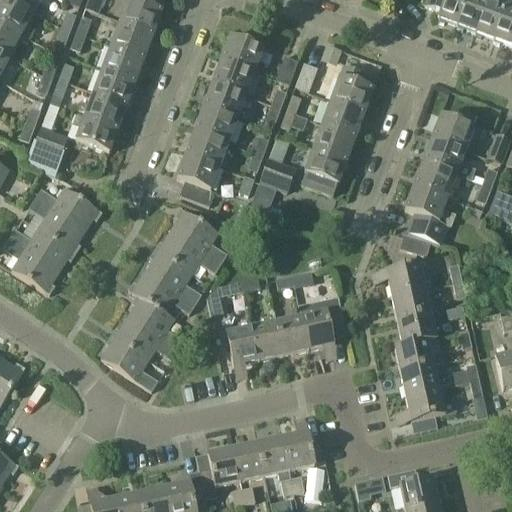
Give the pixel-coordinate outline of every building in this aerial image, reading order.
[(46,11),(39,7),(43,0),(2,0),(2,1),(33,17),(40,21),(46,11)] [(79,12),(82,0),(67,0),(65,7),(79,12)] [(95,18),(101,0),(87,0),(82,13),(95,18)] [(119,27),(152,39),(161,16),(157,15),(161,3),(152,0),(123,0),(123,3),(128,5),(119,27)] [(467,0),(425,0),(421,10),(439,17),(436,24),(457,31),(467,0)] [(475,38),(488,3),(480,0),(467,0),(457,31),(475,38)] [(0,28),(21,40),(33,17),(2,1),(0,4),(0,28)] [(493,45),(506,10),(488,3),(475,38),(493,45)] [(511,52),(511,50),(511,11),(506,10),(493,45),(511,52)] [(61,34),(70,36),(75,20),(65,16),(59,33),(61,34)] [(73,37),(82,40),(88,23),(80,20),(73,37)] [(143,63),(152,39),(119,27),(110,51),(143,63)] [(0,57),(8,62),(21,40),(0,28),(0,57)] [(64,51),(70,36),(61,34),(59,33),(54,48),(64,51)] [(83,40),(82,40),(73,37),(67,52),(77,56),(83,40)] [(221,64),(255,77),(263,53),(230,41),(221,64)] [(336,66),(340,56),(326,50),(322,61),(336,66)] [(134,86),(143,63),(110,51),(101,74),(134,86)] [(0,76),(8,62),(0,57),(0,76)] [(275,84),(288,89),(297,64),(284,59),(275,84)] [(51,85),(58,66),(48,62),(41,81),(51,85)] [(245,100),(255,77),(221,64),(212,88),(245,100)] [(55,84),(66,88),(72,72),(62,68),(55,84)] [(307,97),(316,73),(302,68),(293,92),(307,97)] [(330,105),(363,118),(372,94),(361,90),(366,78),(343,69),(330,105)] [(125,110),(134,86),(101,74),(92,98),(125,110)] [(46,98),(51,85),(41,81),(36,94),(46,98)] [(60,104),(66,88),(55,84),(49,100),(60,104)] [(236,124),(245,100),(212,88),(202,112),(236,124)] [(270,110),(279,113),(285,97),(276,94),(270,110)] [(117,133),(125,110),(92,98),(83,121),(117,133)] [(285,115),(295,119),(301,103),(291,100),(285,115)] [(354,141),(363,118),(330,105),(321,129),(354,141)] [(25,128),(33,131),(40,113),(31,110),(24,128),(25,128)] [(273,130),(279,113),(270,110),(264,126),(273,130)] [(228,147),(236,124),(202,112),(193,135),(228,147)] [(289,135),(295,119),(285,115),(279,131),(289,135)] [(431,142),(464,155),(473,132),(440,119),(431,142)] [(107,158),(117,133),(83,121),(74,146),(107,158)] [(26,147),(33,131),(25,128),(24,128),(18,144),(26,147)] [(60,160),(67,139),(41,129),(33,150),(60,160)] [(345,165),(354,141),(321,129),(312,153),(345,165)] [(219,171),(228,147),(193,135),(185,158),(219,171)] [(500,168),(509,144),(494,139),(485,162),(500,168)] [(252,156),(262,159),(268,145),(258,141),(252,156)] [(459,168),(464,155),(431,142),(422,166),(455,178),(469,184),(473,173),(459,168)] [(275,143),(270,158),(282,163),(288,147),(275,143)] [(337,189),(345,165),(312,153),(303,176),(304,177),(300,188),(331,199),(336,188),(337,189)] [(255,177),(262,159),(252,156),(245,173),(255,177)] [(209,195),(219,171),(185,158),(175,183),(184,186),(179,200),(209,211),(214,196),(209,195)] [(285,200),(295,173),(268,163),(258,190),(285,200)] [(446,202),(455,178),(422,166),(413,189),(446,202)] [(481,188),(490,192),(496,177),(487,173),(481,188)] [(246,201),(252,184),(243,181),(237,198),(246,201)] [(484,208),(490,192),(481,188),(475,205),(484,208)] [(441,214),(446,202),(413,189),(403,214),(414,218),(405,240),(430,248),(441,251),(448,232),(449,232),(454,219),(441,214)] [(33,205),(83,236),(91,224),(94,226),(100,218),(63,194),(55,205),(39,195),(33,205)] [(511,224),(511,202),(495,196),(487,215),(511,224)] [(75,248),(83,236),(33,205),(27,214),(43,224),(36,234),(74,258),(79,250),(75,248)] [(471,212),(468,218),(478,222),(480,216),(471,212)] [(169,237),(219,268),(226,258),(210,248),(217,238),(179,213),(173,222),(177,224),(169,237)] [(68,266),(74,258),(36,234),(29,246),(14,236),(8,245),(58,277),(66,265),(68,266)] [(214,277),(219,268),(169,237),(161,249),(158,247),(153,255),(190,279),(198,267),(214,277)] [(430,248),(405,240),(403,240),(398,253),(424,263),(430,248)] [(50,289),(58,277),(8,245),(1,255),(17,265),(10,276),(48,300),(53,291),(50,289)] [(184,289),(190,279),(153,255),(148,262),(151,265),(143,277),(194,309),(200,299),(184,289)] [(388,301),(422,293),(416,268),(383,275),(388,301)] [(457,269),(448,271),(451,287),(460,285),(457,271),(457,269)] [(188,318),(194,309),(143,277),(135,289),(132,287),(127,295),(135,300),(165,318),(172,308),(188,318)] [(289,282),(291,291),(309,287),(307,277),(289,282)] [(238,286),(241,297),(259,293),(256,282),(238,286)] [(276,294),(291,291),(289,282),(274,285),(276,294)] [(460,285),(451,287),(455,304),(460,303),(464,302),(463,299),(460,285)] [(221,302),(241,297),(238,286),(211,292),(204,303),(208,321),(224,317),(221,302)] [(394,325),(427,318),(422,293),(388,301),(394,325)] [(174,323),(165,318),(135,300),(130,308),(133,310),(125,322),(176,355),(182,345),(166,335),(174,323)] [(300,319),(298,319),(305,353),(320,350),(322,360),(333,357),(330,344),(345,341),(337,302),(298,310),(300,319)] [(461,311),(445,314),(447,323),(463,320),(461,311)] [(425,345),(432,344),(427,318),(394,325),(399,349),(425,345)] [(281,359),(305,353),(298,319),(273,325),(281,359)] [(503,337),(511,334),(511,326),(510,319),(499,322),(503,337)] [(170,364),(176,355),(125,322),(117,335),(114,333),(109,340),(147,364),(154,354),(170,364)] [(256,364),(281,359),(273,325),(248,331),(256,364)] [(242,368),(256,364),(248,331),(223,336),(235,386),(245,384),(242,368)] [(461,354),(471,352),(467,336),(458,338),(461,354)] [(140,376),(147,364),(109,340),(105,347),(108,350),(100,363),(150,396),(157,386),(140,376)] [(425,345),(399,349),(391,350),(397,376),(430,369),(443,366),(441,355),(427,358),(425,345)] [(511,353),(492,358),(499,394),(511,391),(511,353)] [(0,362),(0,407),(23,372),(15,367),(13,370),(0,362)] [(402,401),(435,394),(430,369),(397,376),(402,401)] [(468,387),(478,385),(475,369),(465,371),(468,387)] [(478,385),(468,387),(472,404),(482,402),(478,385)] [(435,394),(402,401),(408,427),(456,416),(453,404),(438,408),(435,394)] [(279,440),(287,474),(312,468),(304,434),(279,440)] [(255,446),(263,480),(277,476),(279,485),(289,482),(287,474),(279,440),(255,446)] [(238,485),(263,480),(255,446),(230,451),(238,485)] [(214,490),(238,485),(230,451),(206,457),(208,469),(196,472),(199,486),(200,489),(203,504),(216,501),(214,490)] [(0,486),(1,487),(8,476),(12,478),(17,469),(0,458),(0,486)] [(402,511),(414,511),(437,507),(431,482),(417,485),(414,474),(386,481),(388,492),(398,489),(398,491),(402,511)] [(289,482),(292,497),(303,495),(300,480),(289,482)] [(282,499),(292,497),(289,482),(279,485),(282,499)] [(187,485),(162,491),(166,511),(204,511),(203,504),(200,489),(199,486),(187,488),(187,485)] [(366,485),(354,488),(357,503),(369,501),(366,485)] [(140,511),(166,511),(162,491),(137,496),(140,508),(140,511)] [(240,493),(244,510),(244,511),(254,511),(250,491),(240,493)] [(234,511),(244,510),(240,493),(230,495),(234,511)] [(140,511),(140,508),(137,496),(113,502),(114,511),(140,511)] [(114,511),(113,502),(88,508),(88,511),(114,511)]
